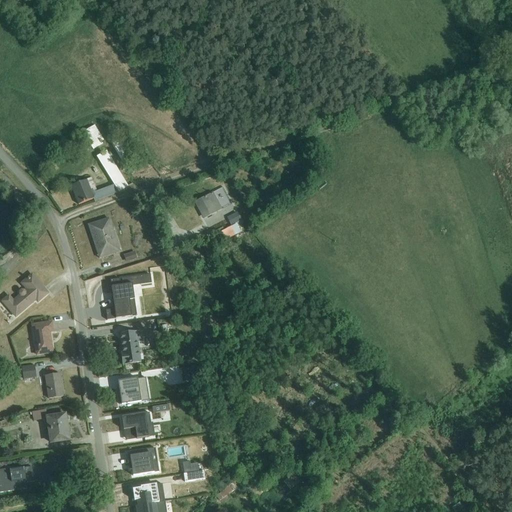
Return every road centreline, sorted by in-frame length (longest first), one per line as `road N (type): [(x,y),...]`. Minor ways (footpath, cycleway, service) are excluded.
road 1 (track): [(57,224),(511,64)]
road 2 (residential): [(108,511),(62,235),(0,153)]
